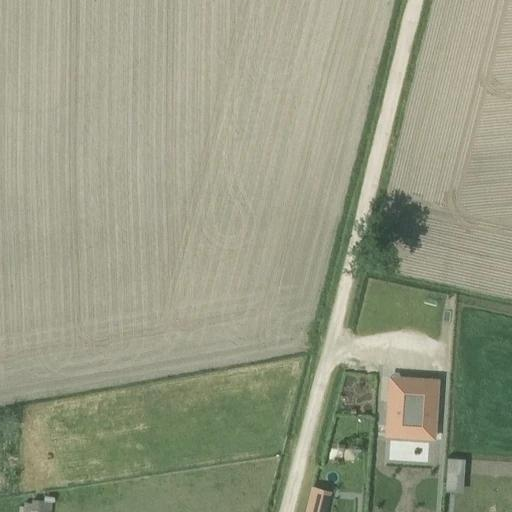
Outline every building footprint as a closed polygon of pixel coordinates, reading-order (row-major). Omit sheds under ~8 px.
[(388,394),(385,431),(409,433),(412,396),(388,394)] [(412,396),(409,433),(432,434),(434,397),(412,396)] [(446,460),(445,465),(454,465),(458,466),(458,458),(446,457),(446,460)] [(311,487),(305,511),(323,511),(328,491),(311,487)] [(49,511),(51,501),(43,500),(30,498),(30,503),(23,502),(21,511),(49,511)]
